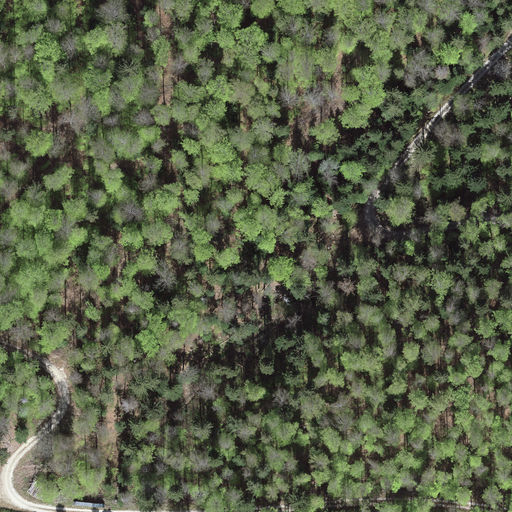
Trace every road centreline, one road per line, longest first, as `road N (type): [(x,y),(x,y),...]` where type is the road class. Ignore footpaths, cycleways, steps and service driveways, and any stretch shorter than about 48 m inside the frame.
road 1 (track): [(511,41),(392,171),(370,215),(391,233),(511,217)]
road 2 (track): [(277,511),(378,501),(502,511)]
road 3 (track): [(0,338),(63,374),(75,402),(0,479)]
road 4 (track): [(351,502),(511,407)]
